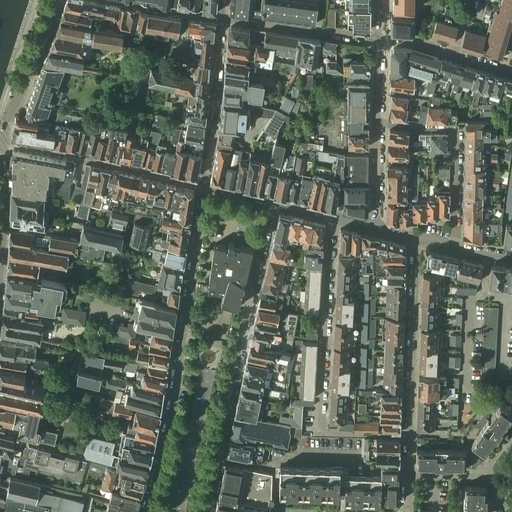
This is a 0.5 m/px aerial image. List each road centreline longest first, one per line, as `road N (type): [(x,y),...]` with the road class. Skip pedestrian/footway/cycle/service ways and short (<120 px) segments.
road 1 (residential): [(202,188),(172,415),(146,511)]
road 2 (residential): [(205,511),(271,204)]
road 3 (residential): [(332,219),(322,435),(409,437)]
road 4 (residential): [(202,188),(3,145)]
road 5 (residential): [(416,238),(409,437)]
road 6 (residential): [(455,248),(455,136),(378,124)]
road 7 (residential): [(223,20),(202,188)]
road 8 (residential): [(380,41),(223,20)]
road 9 (residential): [(3,140),(59,0)]
road 10 (residential): [(223,20),(101,0)]
